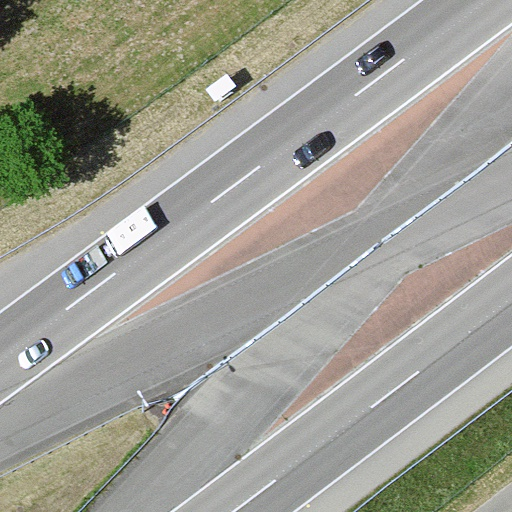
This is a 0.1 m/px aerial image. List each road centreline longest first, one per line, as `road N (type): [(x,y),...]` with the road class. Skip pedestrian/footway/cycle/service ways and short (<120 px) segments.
road 1 (motorway): [(482,0),(0,358)]
road 2 (unknown): [(187,511),(448,185)]
road 3 (motorway): [(232,511),(511,300)]
